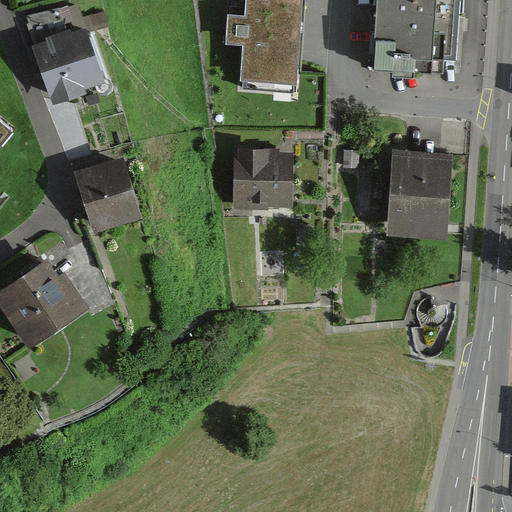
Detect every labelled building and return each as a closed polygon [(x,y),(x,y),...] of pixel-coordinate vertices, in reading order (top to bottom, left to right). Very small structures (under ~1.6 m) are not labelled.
[(295,93),(303,3),(262,0),(247,0),(245,21),(228,19),(225,50),(243,52),(240,88),(295,93)] [(385,0),(382,63),(400,64),(400,71),(447,73),(448,57),(458,58),(461,0),(385,0)] [(101,25),(44,44),(64,104),(120,86),(101,25)] [(0,145),(13,130),(0,118),(0,145)] [(132,148),(83,164),(102,221),(151,205),(132,148)] [(462,154),(402,151),(398,228),(459,230),(462,154)] [(287,219),(290,154),(236,152),(234,217),(287,219)] [(54,278),(46,265),(0,293),(0,309),(25,349),(84,313),(60,275),(54,278)]
